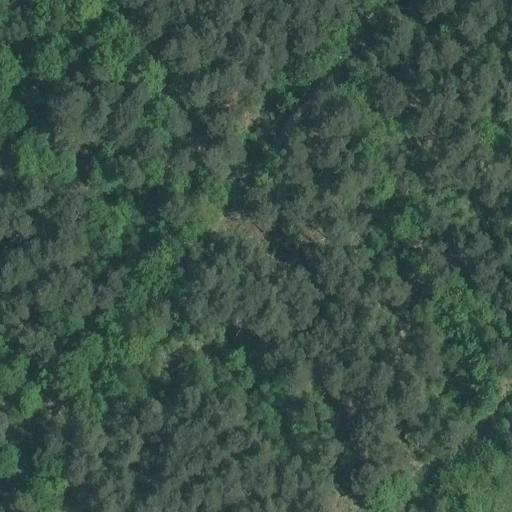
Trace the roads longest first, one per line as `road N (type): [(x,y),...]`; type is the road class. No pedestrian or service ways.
road 1 (track): [(0,497),(232,203)]
road 2 (track): [(232,203),(318,93)]
